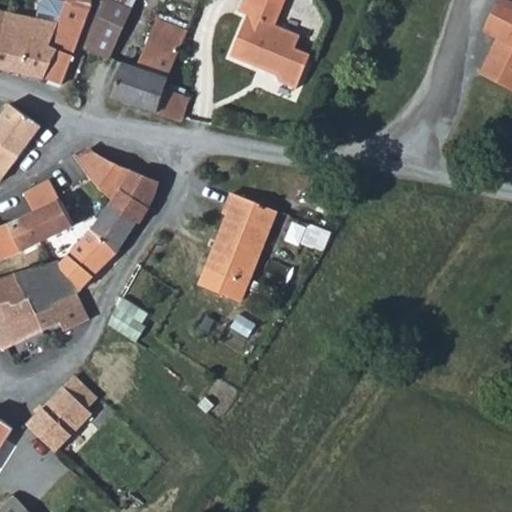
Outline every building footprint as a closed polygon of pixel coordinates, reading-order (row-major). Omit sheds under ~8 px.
[(64,0),(55,25),(82,32),(90,9),(64,0)] [(116,0),(108,0),(87,48),(100,54),(111,59),(134,8),(116,0)] [(248,16),(231,56),(278,75),(281,82),(298,88),(311,54),(296,48),(301,36),(275,25),(283,6),(266,0),(243,0),(239,12),(248,16)] [(453,73),(476,8),(454,0),(451,0),(429,65),(453,73)] [(480,72),(511,87),(511,0),(499,0),(484,32),(501,40),(494,56),(489,53),(480,72)] [(0,69),(45,78),(62,85),(82,32),(55,25),(6,12),(0,34),(0,69)] [(135,67),(122,63),(110,97),(147,108),(146,110),(157,113),(165,88),(188,33),(155,19),(135,67)] [(69,93),(83,99),(100,54),(87,48),(83,57),(69,93)] [(165,88),(157,113),(180,121),(183,120),(190,97),(165,88)] [(0,117),(0,181),(0,182),(42,125),(11,103),(0,117)] [(94,152),(80,159),(90,174),(114,198),(133,171),(132,171),(94,152)] [(80,159),(76,153),(33,182),(44,192),(48,193),(50,195),(56,202),(63,198),(73,227),(109,206),(114,198),(90,174),(80,159)] [(160,181),(133,171),(114,198),(109,206),(92,230),(117,252),(138,222),(140,223),(148,212),(160,181)] [(44,192),(33,182),(17,188),(2,197),(3,200),(16,223),(26,218),(40,244),(57,236),(47,207),(56,202),(50,195),(48,193),(44,192)] [(246,284),(276,211),(234,193),(225,215),(227,216),(206,268),(246,284)] [(63,198),(56,202),(47,207),(57,236),(73,227),(63,198)] [(16,223),(3,200),(0,201),(0,259),(20,252),(9,226),(16,223)] [(16,223),(9,226),(20,252),(40,244),(26,218),(16,223)] [(69,254),(59,263),(83,289),(117,252),(92,230),(69,254)] [(57,260),(15,274),(28,295),(38,313),(78,293),(83,289),(59,263),(57,260)] [(15,274),(0,278),(0,301),(11,298),(13,300),(28,295),(15,274)] [(38,313),(23,320),(30,337),(52,327),(61,322),(65,333),(78,329),(90,320),(78,293),(38,313)] [(2,350),(30,337),(23,320),(38,313),(28,295),(13,300),(11,298),(0,301),(0,344),(1,347),(2,350)] [(138,342),(155,315),(125,297),(108,324),(138,342)] [(102,399),(78,376),(33,425),(64,453),(100,414),(93,409),(102,399)] [(0,449),(14,428),(0,418),(0,449)] [(27,511),(19,503),(8,511),(27,511)]
